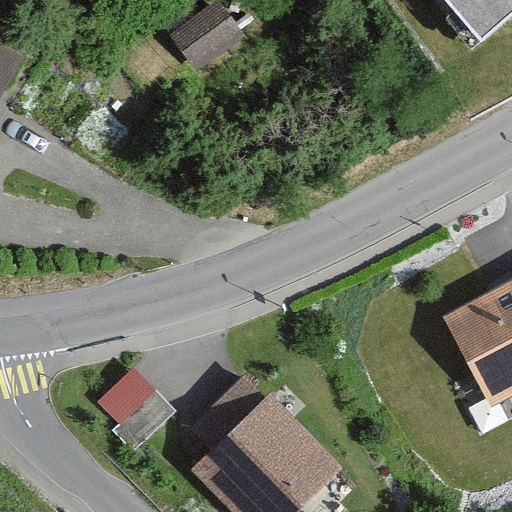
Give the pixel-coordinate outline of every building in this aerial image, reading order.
[(511,0),(463,0),(484,24),(511,0)] [(217,4),(168,43),(196,78),(245,40),(217,4)] [(0,112),(29,59),(0,42),(0,112)] [(511,288),(444,323),(490,412),(511,401),(511,288)] [(172,420),(153,398),(109,437),(128,458),(172,420)] [(294,511),(339,471),(274,401),(191,477),(224,511),(294,511)]
